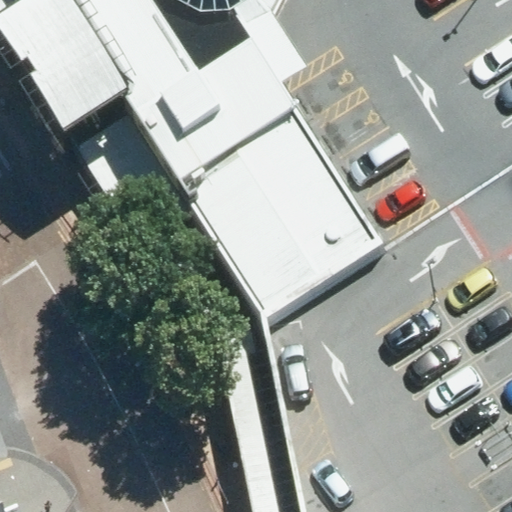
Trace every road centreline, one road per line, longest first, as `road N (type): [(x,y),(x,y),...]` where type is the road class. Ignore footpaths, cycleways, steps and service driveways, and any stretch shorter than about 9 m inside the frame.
road 1 (tertiary): [(0,215),(100,377)]
road 2 (tertiary): [(100,377),(157,511)]
